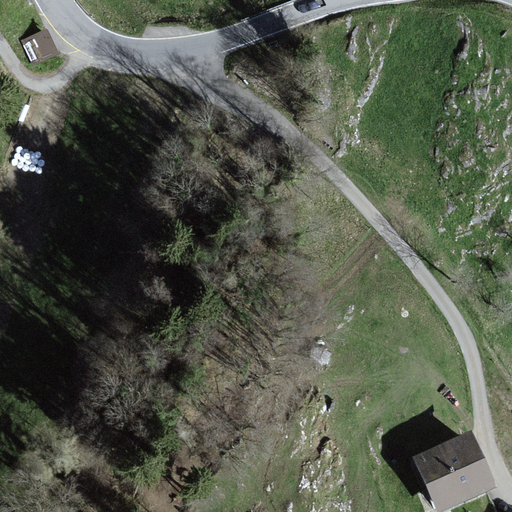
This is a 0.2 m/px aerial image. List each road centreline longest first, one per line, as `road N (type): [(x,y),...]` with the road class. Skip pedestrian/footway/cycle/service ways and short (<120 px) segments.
road 1 (unclassified): [(511,491),(490,449),(468,345),(436,291),(317,156),(204,78),(186,48)]
road 2 (tertiary): [(186,48),(339,0)]
road 3 (tertiary): [(55,0),(73,26),(105,46),(144,54),(186,48)]
